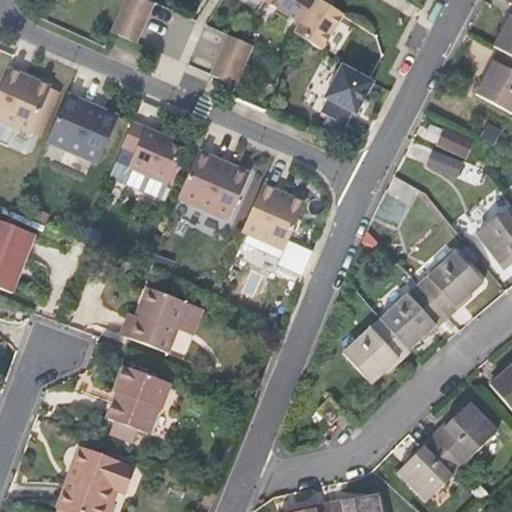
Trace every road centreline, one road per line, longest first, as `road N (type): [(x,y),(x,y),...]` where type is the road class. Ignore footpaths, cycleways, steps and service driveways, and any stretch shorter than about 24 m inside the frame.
road 1 (residential): [(0,15),(367,179)]
road 2 (residential): [(244,482),(367,179)]
road 3 (residential): [(244,482),(327,471),(511,317)]
road 4 (residential): [(367,179),(461,0)]
